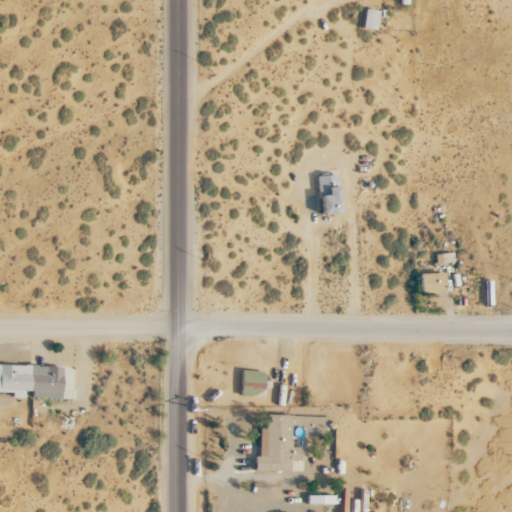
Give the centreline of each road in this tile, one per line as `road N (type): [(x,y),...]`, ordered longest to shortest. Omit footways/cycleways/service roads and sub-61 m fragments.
road 1 (residential): [(0,330),(511,328)]
road 2 (tertiary): [(178,511),(179,0)]
